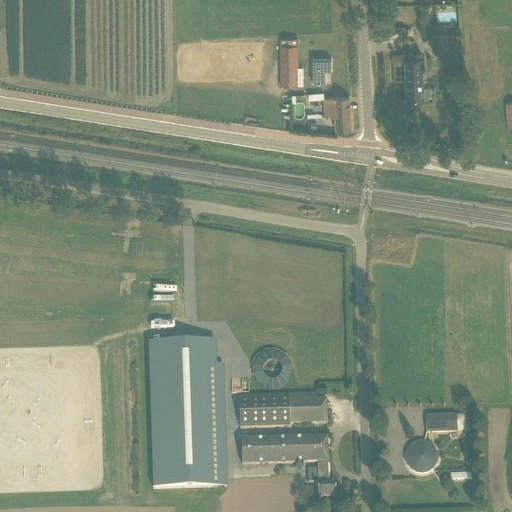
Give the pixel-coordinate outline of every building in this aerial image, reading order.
[(434,49),(447,49),(446,35),(434,35),(434,49)] [(280,46),(280,87),(298,87),(297,39),(290,39),(290,46),(280,46)] [(313,84),(325,84),(325,71),(331,71),(331,59),(313,59),(313,84)] [(431,91),(428,88),(423,89),(421,60),(405,61),(407,100),(429,99),(431,96),(431,91)] [(351,131),(349,97),(324,99),(325,117),(335,116),(336,132),(351,131)] [(149,367),(217,365),(216,343),(149,346),(149,367)] [(255,388),(291,388),(291,354),(255,354),(255,388)] [(226,487),(222,365),(217,365),(149,367),(153,490),(226,487)] [(327,400),(317,400),(317,393),(229,396),(230,429),(291,427),(291,425),(327,423),(327,400)] [(456,415),(426,416),(427,433),(457,432),(457,430),(463,430),(464,429),(464,417),(462,416),(456,416),(456,415)] [(242,465),(318,463),(328,463),(329,463),(328,437),(241,440),(242,465)] [(440,468),(432,440),(404,447),(412,475),(440,468)] [(467,467),(475,467),(475,458),(466,458),(467,467)] [(328,482),(328,463),(318,463),(318,470),(308,470),(309,483),(318,483),(318,497),(336,497),(336,482),(328,482)]
